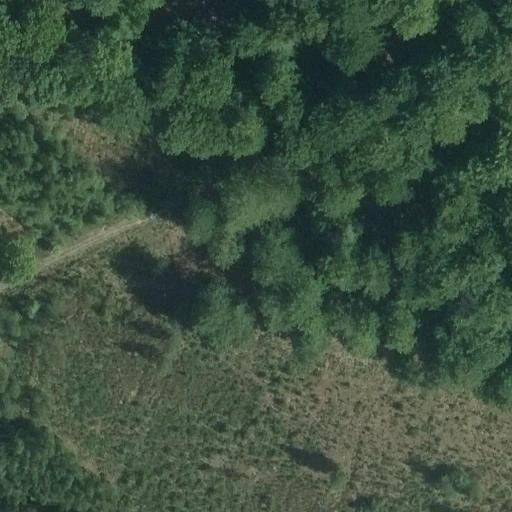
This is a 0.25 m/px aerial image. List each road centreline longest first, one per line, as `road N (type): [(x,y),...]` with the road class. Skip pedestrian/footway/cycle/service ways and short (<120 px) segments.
road 1 (track): [(0,283),(511,36)]
road 2 (track): [(0,63),(280,127),(320,129)]
